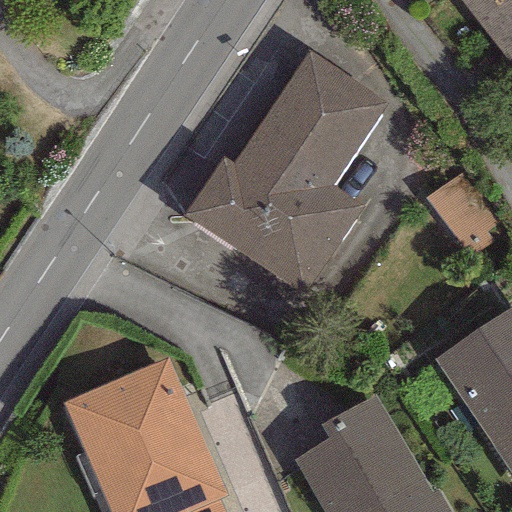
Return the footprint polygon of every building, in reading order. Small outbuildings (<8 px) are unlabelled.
[(511,65),(511,1),(511,0),(451,0),(506,70),(511,65)] [(371,110),(303,66),(196,227),(307,300),(365,213),(322,184),(371,110)] [(453,179),(425,201),(459,245),(487,223),(453,179)] [(511,318),(440,367),(511,472),(511,318)] [(251,511),(189,366),(63,419),(102,511),(251,511)] [(451,511),(382,404),(286,466),(315,511),(451,511)]
